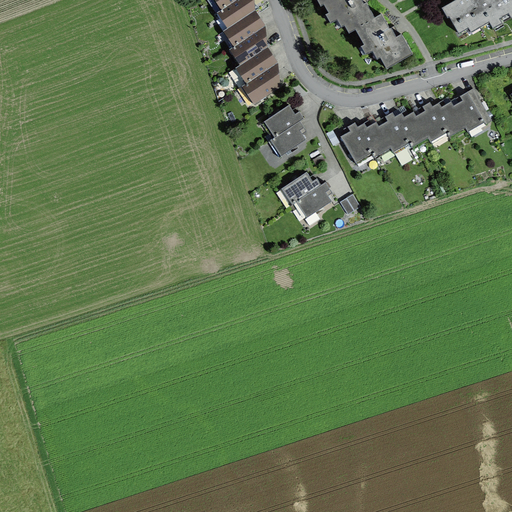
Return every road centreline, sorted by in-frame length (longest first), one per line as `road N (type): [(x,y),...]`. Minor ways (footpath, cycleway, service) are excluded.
road 1 (residential): [(273,0),(301,73),(343,100),(511,59)]
road 2 (track): [(54,511),(7,353)]
